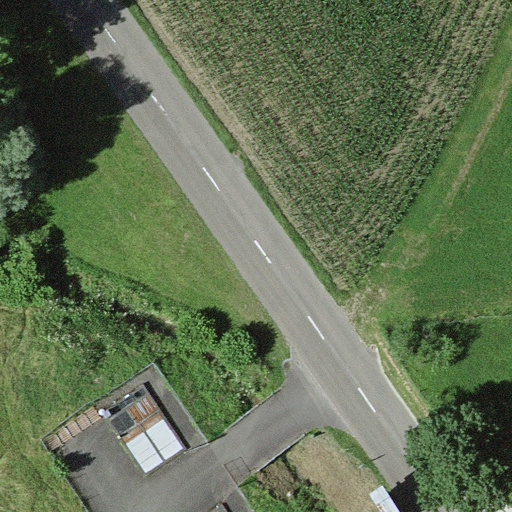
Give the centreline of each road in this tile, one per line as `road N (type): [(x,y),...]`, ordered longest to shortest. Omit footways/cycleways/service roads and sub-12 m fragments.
road 1 (secondary): [(438,511),(78,0)]
road 2 (track): [(329,355),(408,242),(511,26)]
